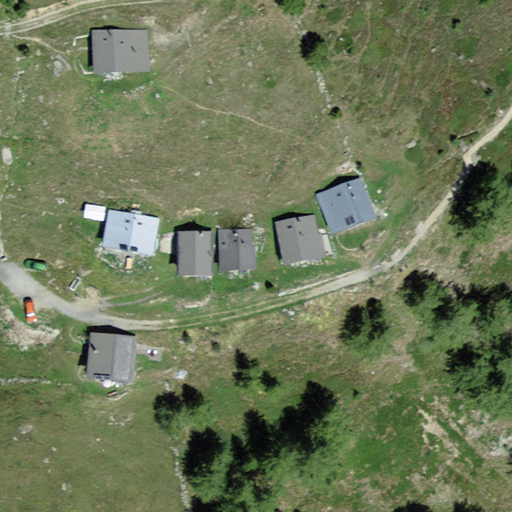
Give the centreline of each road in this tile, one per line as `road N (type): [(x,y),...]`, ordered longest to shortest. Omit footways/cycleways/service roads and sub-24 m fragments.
road 1 (track): [(0,270),(102,320),(168,325),(369,273)]
road 2 (track): [(177,0),(93,5),(42,25),(0,29)]
